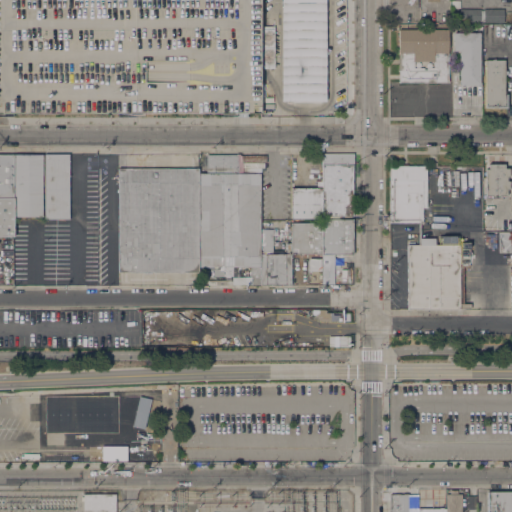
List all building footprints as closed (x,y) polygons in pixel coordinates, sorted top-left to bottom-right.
[(260,113),(248,113),(248,117),(233,117),(233,113),(0,113),(0,0),(259,0),(260,26),(274,26),(274,68),(260,68),(260,113)] [(325,0),(325,101),(281,101),(281,0),(325,0)] [(482,10),(483,10),(483,8),(503,8),(503,22),(483,22),(483,21),(482,21),(482,10)] [(479,21),(479,22),(459,22),(459,9),(480,9),(480,10),(482,10),(482,21),(479,21)] [(398,82),(398,69),(397,69),(397,53),(398,53),(398,29),(448,29),(448,82),(398,82)] [(480,32),(480,85),(459,85),(459,69),(457,69),(457,64),(459,64),(459,50),(453,50),(453,32),(480,32)] [(504,70),(507,70),(507,74),(504,74),(504,93),(507,93),(507,108),(484,107),(485,59),(504,60),(504,70)] [(322,219),(322,188),(322,152),(353,152),(353,164),(352,163),(352,216),(325,215),(325,219),(322,219)] [(13,236),(0,236),(0,153),(13,153),(13,216),(13,236)] [(13,216),(13,153),(44,153),(44,216),(13,216)] [(44,216),(44,153),(68,153),(68,216),(44,216)] [(260,284),(250,284),(250,266),(239,266),(239,277),(232,277),(232,285),(217,285),(217,283),(207,283),(207,280),(225,280),(225,276),(213,276),(213,266),(198,266),(198,173),(206,173),(206,154),(240,154),(240,155),(260,155),(266,155),(266,162),(264,162),(264,167),(260,167),(260,229),(260,284)] [(485,169),(488,169),(488,164),(490,164),(490,162),(495,162),(495,164),(497,164),(497,162),(502,162),(502,164),(504,164),(504,168),(509,168),(509,177),(506,177),(506,181),(509,181),(509,189),(506,189),(506,197),(501,197),(501,198),(491,198),(491,197),(487,197),(487,196),(485,196),(485,169)] [(390,166),(426,166),(426,205),(422,205),(422,222),(390,222),(390,213),(390,166)] [(198,272),(118,272),(118,247),(118,232),(118,168),(198,168),(198,173),(198,266),(198,272)] [(322,219),(291,218),(291,188),(322,188),(322,219)] [(322,223),(322,219),(325,219),(353,219),(352,254),(334,254),(333,284),(322,283),(322,254),(322,223)] [(291,253),(291,223),(322,223),(322,254),(291,253)] [(272,229),(272,250),(283,250),(283,254),(291,254),(291,284),(260,284),(260,229),(272,229)] [(498,232),(511,232),(511,252),(498,252),(498,232)] [(469,242),(469,251),(471,251),(471,256),(469,256),(469,266),(463,266),(463,304),(470,304),(470,308),(407,308),(407,244),(441,244),(441,236),(456,236),(456,244),(462,244),(462,242),(469,242)] [(320,270),(308,270),(308,258),(320,258),(320,270)] [(318,312),(318,310),(325,310),(325,312),(330,312),(330,320),(319,320),(314,315),(318,312)] [(347,345),(339,344),(339,346),(332,346),(332,337),(338,337),(338,335),(347,336),(347,345)] [(445,511),(445,508),(445,494),(450,494),(450,489),(457,489),(457,493),(461,493),(461,511),(445,511)] [(511,511),(486,511),(486,491),(511,491),(511,511)] [(83,511),(83,500),(80,500),(80,497),(83,497),(83,494),(115,493),(115,511),(83,511)] [(390,511),(390,494),(408,494),(408,511),(390,511)]
